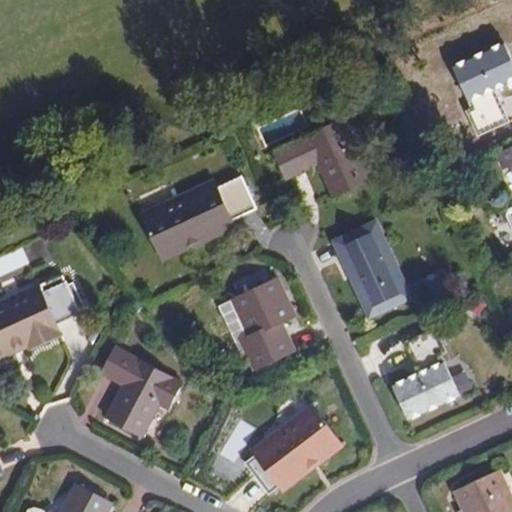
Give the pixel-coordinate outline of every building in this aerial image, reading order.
[(511,55),(504,39),(455,62),(473,103),(466,107),(478,132),(508,117),(493,85),(511,76),(511,55)] [(351,112),(276,148),(288,173),(318,159),(334,193),(370,176),(354,142),(363,138),(351,112)] [(184,238),(232,215),(256,204),(241,171),(216,182),(214,177),(142,210),(164,257),(187,246),(184,238)] [(236,224),(232,215),(184,238),(187,246),(236,224)] [(377,224),(340,241),(373,310),(408,293),(377,224)] [(280,276),(235,297),(253,335),(245,338),(257,366),(291,351),(279,323),(298,314),(280,276)] [(39,283),(0,301),(0,356),(13,349),(12,345),(29,337),(33,345),(61,331),(56,322),(80,311),(65,278),(42,290),(39,283)] [(253,335),(235,297),(221,304),(240,341),(245,338),(253,335)] [(437,323),(407,337),(421,369),(396,380),(411,414),(460,391),(442,351),(449,347),(437,323)] [(117,342),(102,369),(123,381),(106,413),(143,431),(160,399),(169,403),(182,378),(117,342)] [(316,454),(320,459),(341,444),(312,403),(251,445),(255,451),(247,457),(269,488),(278,481),(316,454)] [(281,487),(320,459),(316,454),(278,481),(281,487)] [(511,493),(501,468),(455,489),(464,508),(457,511),(503,511),(511,508),(511,493)] [(109,511),(113,504),(78,485),(63,511),(109,511)]
